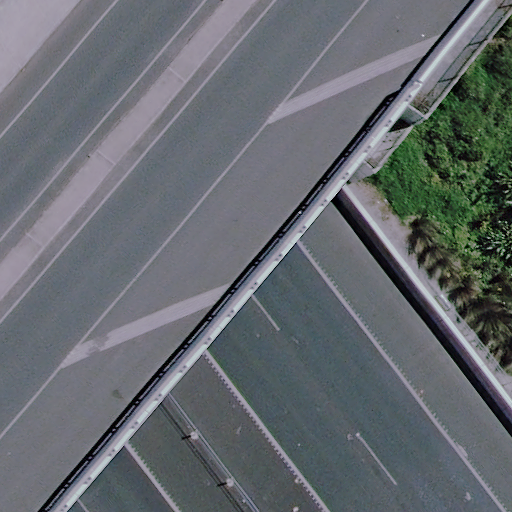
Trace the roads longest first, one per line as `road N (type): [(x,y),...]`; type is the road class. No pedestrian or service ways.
road 1 (motorway): [(13,0),(399,511)]
road 2 (secondary): [(365,0),(0,412)]
road 3 (secondary): [(0,154),(126,0)]
road 4 (motorway): [(79,511),(0,406)]
